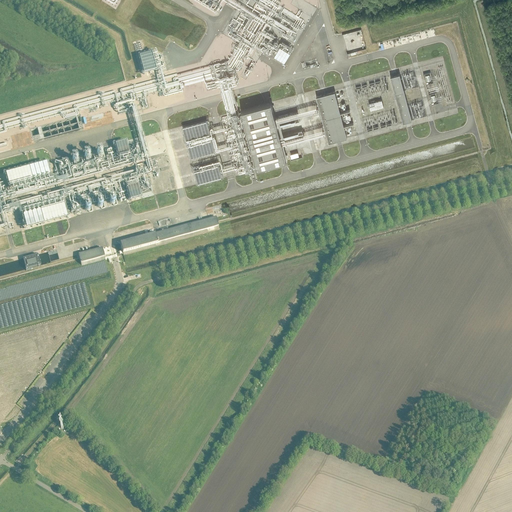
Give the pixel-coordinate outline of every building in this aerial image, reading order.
[(274,56),(284,62),(290,52),(280,46),(274,56)] [(151,54),(139,58),(144,75),(156,71),(151,54)] [(404,92),(399,74),(390,77),(403,123),(412,120),(407,103),(404,92)] [(347,138),(334,91),(316,96),(329,142),(347,138)] [(369,103),(370,110),(383,107),(382,100),(369,103)] [(271,102),(241,110),(248,136),(278,128),(278,127),(292,123),(300,121),(297,112),(289,114),(275,117),(271,102)] [(210,133),(206,121),(183,127),(187,140),(210,133)] [(278,128),(248,136),(250,143),(254,156),(257,167),(286,160),(282,145),(296,141),(304,139),(302,130),(294,133),(280,136),(280,135),(278,128)] [(214,151),(211,139),(188,145),(192,157),(214,151)] [(129,155),(126,142),(115,145),(118,158),(129,155)] [(49,177),(46,164),(5,175),(9,187),(49,177)] [(195,171),(198,183),(221,177),(218,165),(195,171)] [(140,199),(137,186),(127,189),(130,201),(140,199)] [(26,229),(67,218),(63,206),(23,217),(26,229)] [(219,230),(216,219),(120,244),(123,255),(219,230)] [(78,255),(81,267),(105,260),(102,249),(78,255)] [(39,255),(24,259),(27,270),(42,266),(39,255)]
